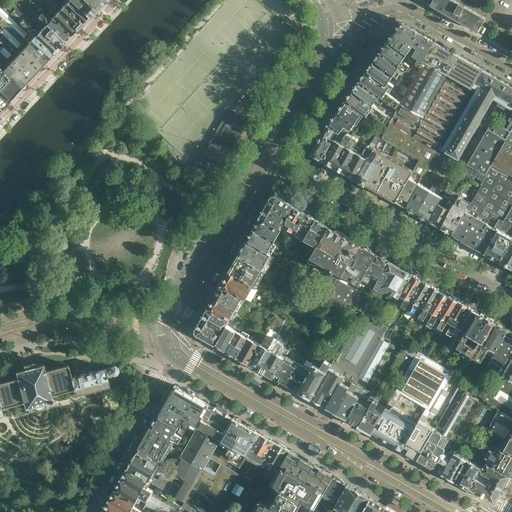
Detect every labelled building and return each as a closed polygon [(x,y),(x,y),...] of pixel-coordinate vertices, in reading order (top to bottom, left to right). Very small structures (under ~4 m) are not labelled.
[(0,6),(1,8),(3,7),(10,3),(11,2),(9,0),(4,0),(0,3),(0,6)] [(69,36),(51,18),(31,0),(30,0),(25,6),(24,5),(18,10),(58,48),(64,42),(69,36)] [(87,17),(68,0),(44,0),(49,4),(75,30),(81,23),(87,17)] [(94,10),(83,0),(68,0),(87,17),(94,10)] [(83,0),(94,10),(103,0),(83,0)] [(486,18),(464,6),(460,3),(454,0),(428,0),(428,2),(431,4),(431,5),(478,32),(478,31),(482,33),(486,27),(482,25),(486,18)] [(75,30),(49,4),(45,8),(51,14),(52,14),(54,15),(51,18),(69,36),(75,30)] [(52,54),(12,16),(3,7),(1,8),(0,6),(0,28),(6,22),(46,60),(52,54)] [(58,48),(18,10),(12,16),(52,54),(53,53),(58,48)] [(6,22),(0,28),(0,40),(3,44),(0,47),(0,63),(2,65),(0,67),(0,69),(20,88),(46,60),(6,22)] [(425,36),(404,24),(400,25),(395,32),(413,44),(418,47),(425,36)] [(413,44),(395,32),(388,42),(406,54),(413,44)] [(422,64),(435,42),(425,36),(418,47),(415,53),(420,56),(417,61),(422,64)] [(0,63),(0,47),(3,44),(0,40),(0,91),(9,100),(20,88),(0,69),(0,67),(2,65),(0,63)] [(439,147),(483,69),(435,42),(422,64),(402,100),(388,91),(390,87),(367,71),(360,81),(384,97),(383,97),(386,99),(398,107),(381,137),(399,147),(420,159),(414,169),(396,201),(404,206),(419,181),(429,164),(439,147)] [(403,59),(406,54),(388,42),(381,52),(406,68),(407,69),(411,63),(405,59),(404,60),(403,59)] [(406,68),(381,52),(374,62),(394,74),(397,68),(404,73),(406,68)] [(391,79),(394,74),(374,62),(367,71),(390,87),(392,88),(396,82),(391,79)] [(486,174),(511,130),(499,122),(493,132),(480,125),(495,98),(500,101),(499,103),(507,107),(509,106),(511,107),(511,113),(509,118),(511,120),(511,86),(501,80),(500,79),(489,73),(488,72),(487,72),(484,71),(485,70),(483,69),(439,147),(451,154),(486,174)] [(384,97),(360,81),(353,91),(375,105),(375,104),(378,100),(384,103),(386,99),(383,97),(384,97)] [(9,100),(0,91),(0,108),(0,109),(9,100)] [(375,105),(353,91),(346,101),(362,111),(369,115),(372,109),(376,111),(375,112),(385,119),(389,113),(375,104),(375,105)] [(356,123),(362,111),(346,101),(338,112),(356,123)] [(356,123),(338,112),(330,124),(342,131),(345,125),(353,128),(356,123)] [(231,167),(252,131),(235,122),(225,124),(215,143),(209,145),(206,150),(204,148),(192,169),(215,183),(225,164),(231,167)] [(325,161),(337,139),(333,137),(336,130),(341,132),(342,131),(330,124),(329,124),(329,125),(324,133),(323,134),(323,135),(318,143),(317,145),(318,145),(313,152),(312,154),(313,154),(323,160),(324,161),(325,161)] [(511,129),(511,130),(486,174),(486,176),(482,182),(466,210),(453,234),(456,236),(462,239),(463,240),(502,172),(511,177),(511,129)] [(346,173),(360,147),(355,144),(361,133),(356,130),(354,134),(335,167),(346,173)] [(335,167),(354,134),(351,132),(347,133),(345,137),(345,140),(344,142),(337,138),(337,139),(325,161),(335,167)] [(414,169),(393,157),(399,147),(381,137),(380,137),(376,144),(375,147),(356,179),(357,179),(396,201),(414,169)] [(356,179),(375,147),(371,145),(368,146),(365,150),(360,147),(346,173),(356,179)] [(440,174),(442,171),(450,155),(451,154),(439,147),(429,164),(436,168),(435,171),(440,174)] [(459,170),(463,163),(450,155),(442,171),(454,178),(459,170)] [(470,176),(471,175),(474,169),(463,163),(459,170),(470,176)] [(486,176),(474,169),(471,175),(482,182),(486,176)] [(474,247),(511,179),(511,177),(502,172),(463,240),(467,242),(474,246),(473,246),(474,247)] [(485,252),(511,204),(511,179),(474,247),(475,247),(476,247),(482,250),(482,251),(483,251),(484,252),(485,252)] [(440,203),(444,195),(439,193),(443,186),(435,182),(432,188),(419,181),(404,206),(430,221),(440,203)] [(199,194),(202,188),(198,185),(194,191),(199,194)] [(441,227),(459,197),(452,193),(445,205),(440,203),(430,221),(431,222),(441,227)] [(287,219),(294,207),(294,206),(278,197),(279,197),(277,196),(276,196),(275,196),(274,196),(273,196),(272,197),(272,198),(271,198),(271,199),(266,207),(287,219)] [(453,234),(466,210),(459,206),(463,198),(459,196),(459,197),(441,227),(453,234)] [(511,236),(507,234),(511,223),(511,221),(510,220),(511,218),(511,204),(485,252),(500,261),(511,240),(511,236)] [(287,219),(266,207),(261,217),(260,218),(281,230),(284,225),(287,219)] [(292,237),(305,213),(294,207),(287,219),(284,225),(292,230),(290,233),(291,234),(290,236),(292,237)] [(305,239),(316,219),(305,213),(292,237),(293,237),(294,236),(296,236),(297,234),(305,239)] [(276,238),(281,230),(260,218),(254,230),(279,244),(280,242),(278,241),(279,240),(276,238)] [(375,287),(378,282),(382,284),(387,274),(384,272),(390,262),(377,254),(372,251),(371,249),(368,247),(366,248),(364,247),(360,245),(360,244),(316,219),(305,239),(307,240),(306,242),(310,244),(310,245),(310,246),(310,247),(310,248),(310,249),(310,250),(311,250),(311,251),(312,252),(314,253),(309,261),(330,274),(321,290),(320,289),(316,297),(342,312),(346,305),(360,313),(375,287)] [(279,244),(254,230),(248,241),(268,253),(272,245),(275,246),(276,245),(277,246),(279,244)] [(511,267),(511,240),(500,261),(511,267)] [(274,256),(268,253),(248,241),(247,241),(239,254),(239,255),(266,270),(274,256)] [(266,271),(266,270),(239,255),(229,272),(253,286),(257,288),(266,271)] [(402,294),(413,275),(412,274),(413,273),(413,272),(413,271),(413,270),(412,270),(412,269),(411,268),(410,268),(409,267),(408,267),(407,267),(406,268),(405,268),(404,269),(404,270),(403,269),(390,262),(384,272),(387,274),(382,284),(378,282),(375,287),(384,293),(386,290),(400,298),(402,294)] [(245,300),(253,286),(229,272),(228,272),(229,273),(221,286),(222,286),(245,300)] [(411,299),(422,280),(413,275),(402,294),(408,297),(407,299),(405,298),(399,309),(404,311),(411,299)] [(413,317),(421,304),(431,286),(422,280),(411,299),(417,302),(416,304),(415,304),(409,314),(413,317)] [(245,300),(222,286),(215,298),(239,311),(245,300)] [(423,322),(430,310),(441,291),(431,286),(421,304),(426,308),(425,310),(424,309),(418,319),(423,322)] [(432,327),(439,315),(450,296),(441,291),(430,310),(436,313),(434,315),(433,314),(427,325),(432,327)] [(448,320),(459,302),(450,296),(439,315),(445,318),(444,320),(442,320),(436,330),(441,333),(448,320)] [(239,311),(215,298),(209,309),(229,321),(234,312),(235,313),(236,311),(238,313),(239,311)] [(450,338),(457,326),(468,307),(459,302),(448,320),(454,324),(453,326),(451,325),(446,335),(450,338)] [(460,343),(477,312),(468,307),(457,326),(463,329),(462,331),(461,330),(455,340),(460,343)] [(229,321),(209,309),(208,309),(207,310),(201,321),(218,330),(219,328),(223,331),(227,324),(229,321)] [(475,338),(487,318),(477,312),(460,343),(457,347),(467,352),(471,345),(466,342),(470,335),(475,338)] [(358,377),(386,327),(360,313),(335,357),(312,399),(327,407),(345,375),(347,371),(351,372),(358,377)] [(476,358),(496,323),(487,317),(487,318),(475,338),(480,341),(476,348),(471,345),(467,352),(476,358)] [(221,335),(217,332),(218,330),(201,321),(197,328),(196,329),(196,330),(196,331),(196,332),(197,333),(197,334),(198,334),(198,335),(199,335),(215,344),(216,344),(221,335)] [(495,353),(508,330),(496,323),(476,358),(475,359),(481,363),(489,350),(495,353)] [(227,350),(240,327),(239,326),(238,328),(236,327),(235,329),(227,324),(223,331),(221,335),(216,344),(227,350)] [(238,357),(249,337),(241,332),(242,330),(240,329),(242,328),(240,327),(227,350),(238,357)] [(347,419),(373,372),(396,333),(386,327),(358,377),(351,372),(349,375),(345,375),(327,407),(347,418),(347,419)] [(498,372),(511,347),(511,332),(508,330),(495,353),(490,362),(480,378),(492,385),(494,386),(495,383),(499,385),(502,380),(495,377),(498,372)] [(251,364),(262,344),(252,339),(253,337),(251,336),(253,334),(251,333),(249,337),(238,357),(251,364)] [(262,371),(281,337),(277,334),(270,345),(263,341),(262,344),(251,364),(262,371)] [(274,377),(287,355),(279,351),(286,339),(281,337),(262,371),(274,377)] [(282,382),(295,359),(291,356),(298,344),(294,342),(287,355),(274,377),(282,382)] [(511,379),(511,347),(498,372),(511,379)] [(448,451),(447,453),(444,452),(446,450),(445,447),(450,438),(454,441),(455,442),(455,443),(456,444),(457,445),(458,445),(460,445),(461,445),(462,445),(465,447),(487,409),(477,404),(479,401),(478,401),(478,400),(478,399),(477,398),(476,398),(476,397),(475,397),(474,397),(473,398),(466,394),(468,391),(459,386),(464,378),(418,351),(381,416),(371,432),(372,432),(373,433),(376,435),(382,438),(387,441),(392,444),(397,447),(403,450),(416,457),(418,458),(417,459),(433,468),(434,466),(433,466),(434,465),(434,464),(434,463),(434,462),(433,462),(434,460),(436,461),(437,461),(437,464),(440,465),(442,465),(443,465),(443,464),(446,466),(445,468),(445,469),(451,458),(455,452),(451,450),(448,451)] [(312,399),(335,357),(332,355),(328,362),(325,360),(321,367),(314,363),(299,391),(312,399)] [(299,391),(314,363),(316,360),(313,358),(309,366),(304,363),(290,386),(299,391)] [(290,386),(304,363),(295,359),(282,382),(290,386)] [(51,395),(73,390),(75,396),(108,387),(106,378),(116,375),(118,372),(117,368),(114,366),(104,369),(104,368),(70,377),(67,365),(44,371),(43,364),(34,366),(33,362),(22,365),(23,369),(0,375),(0,415),(2,415),(0,409),(23,403),(24,410),(33,407),(37,408),(37,409),(41,408),(41,407),(43,405),(52,402),(51,395)] [(373,400),(369,398),(381,376),(373,372),(347,419),(348,419),(359,425),(373,400)] [(511,386),(502,380),(499,385),(495,383),(494,386),(492,385),(483,400),(498,408),(482,438),(498,448),(511,455),(511,386)] [(197,426),(209,405),(195,396),(195,395),(195,394),(194,394),(194,393),(193,393),(193,392),(192,392),(191,393),(190,393),(175,385),(159,414),(178,425),(178,427),(180,428),(184,420),(197,427),(197,426)] [(371,432),(381,416),(373,411),(377,402),(373,400),(359,425),(371,432)] [(185,501),(215,449),(233,418),(223,413),(223,414),(219,411),(219,410),(210,405),(209,405),(197,426),(199,426),(187,447),(188,448),(172,474),(173,477),(181,482),(179,485),(174,494),(185,501)] [(174,434),(178,427),(158,415),(151,427),(175,440),(179,443),(181,438),(174,434)] [(242,465),(260,433),(237,420),(233,418),(215,449),(242,465)] [(161,465),(175,440),(151,427),(140,447),(141,447),(138,452),(161,465)] [(235,511),(260,467),(275,442),(260,433),(242,465),(214,511),(235,511)] [(276,476),(290,451),(275,442),(260,467),(276,476)] [(510,475),(511,471),(511,455),(498,448),(496,452),(484,446),(480,452),(492,459),(489,464),(510,475)] [(204,511),(214,511),(242,465),(215,449),(185,501),(200,509),(197,511),(204,511),(205,511),(204,511)] [(179,485),(161,475),(158,476),(156,479),(153,477),(154,475),(151,474),(156,466),(159,467),(161,465),(138,452),(138,451),(137,451),(128,468),(151,481),(156,484),(159,486),(174,494),(179,485)] [(299,507),(303,500),(303,498),(320,468),(290,451),(276,476),(272,482),(283,489),(282,491),(281,491),(280,491),(273,503),(273,504),(273,505),(274,505),(273,507),(260,500),(253,511),(246,511),(243,510),(241,511),(300,511),(302,509),(299,507)] [(459,482),(470,461),(455,452),(451,458),(445,469),(446,469),(447,467),(450,469),(450,470),(450,471),(449,471),(450,472),(450,473),(451,474),(452,474),(451,477),(451,476),(450,477),(459,482)] [(469,488),(481,467),(470,461),(459,482),(469,488)] [(505,484),(509,476),(510,475),(489,464),(484,461),(481,467),(469,488),(470,488),(479,493),(478,493),(479,494),(479,493),(484,496),(486,497),(493,501),(495,500),(496,500),(499,494),(499,493),(500,493),(504,485),(505,484)] [(145,485),(147,481),(150,483),(151,481),(128,468),(122,479),(150,495),(153,490),(145,485)] [(316,508),(324,494),(334,476),(320,468),(303,498),(303,500),(316,508)] [(325,511),(332,511),(336,506),(348,484),(335,476),(334,476),(324,494),(327,496),(319,508),(325,511)] [(150,495),(122,479),(116,489),(139,502),(140,500),(137,499),(139,495),(148,500),(150,495)] [(179,511),(182,507),(156,492),(159,486),(156,484),(153,490),(150,495),(148,500),(141,511),(140,511),(145,511),(147,509),(153,511),(179,511)] [(362,511),(371,497),(348,484),(336,506),(342,510),(341,511),(362,511)] [(133,506),(135,502),(138,503),(139,502),(116,489),(110,499),(132,511),(140,511),(141,511),(133,506)] [(382,511),(386,506),(371,497),(362,511),(382,511)] [(132,511),(110,499),(104,510),(107,511),(132,511)] [(197,511),(200,509),(185,501),(182,507),(179,511),(197,511)]
